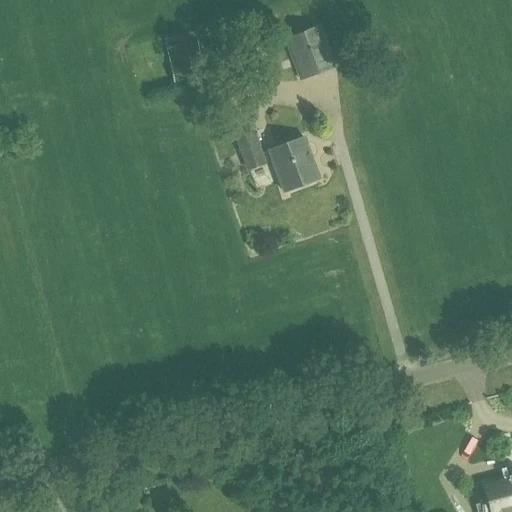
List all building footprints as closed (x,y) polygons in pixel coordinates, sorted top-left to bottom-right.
[(322,25),(284,39),(300,82),(338,67),(322,25)] [(256,26),(236,32),(237,39),(258,33),(256,26)] [(175,87),(206,79),(194,32),(164,39),(175,87)] [(23,146),(18,130),(7,133),(11,149),(23,146)] [(284,192),(319,179),(304,137),(269,150),(261,153),(254,131),(237,137),(248,169),(265,163),(272,160),(284,192)] [(487,488),(490,500),(476,504),(477,511),(511,511),(511,477),(487,484),(488,488),(487,488)]
